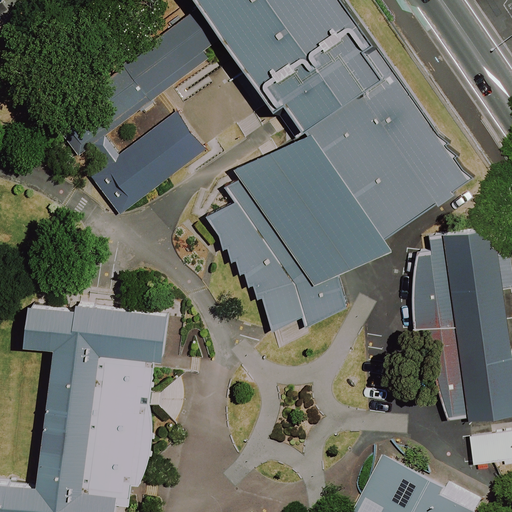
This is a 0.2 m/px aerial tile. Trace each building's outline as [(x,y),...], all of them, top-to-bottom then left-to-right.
[(313,0),(197,0),(56,106),(83,142),(257,12),(291,58),(334,27),(313,0)] [(283,332),(444,211),(347,84),(187,205),(283,332)] [(199,148),(170,108),(77,178),(107,217),(199,148)] [(509,418),(487,225),(429,232),(430,249),(411,251),(402,277),(399,299),(402,338),(407,365),(420,396),(437,417),(456,417),(451,425),(509,418)] [(134,495),(152,309),(17,296),(13,339),(37,342),(24,481),(0,479),(0,511),(105,511),(107,493),(134,495)] [(506,419),(456,425),(461,466),(511,461),(506,419)] [(481,511),(482,511),(378,457),(349,511),(481,511)]
